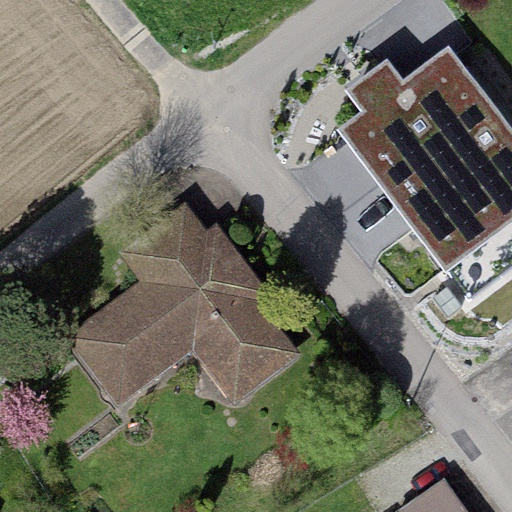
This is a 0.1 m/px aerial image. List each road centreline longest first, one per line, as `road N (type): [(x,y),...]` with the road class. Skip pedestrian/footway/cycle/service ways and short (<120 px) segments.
road 1 (residential): [(511,495),(199,117)]
road 2 (residential): [(199,117),(0,266)]
road 3 (residential): [(199,117),(353,0)]
road 4 (track): [(101,0),(199,117)]
